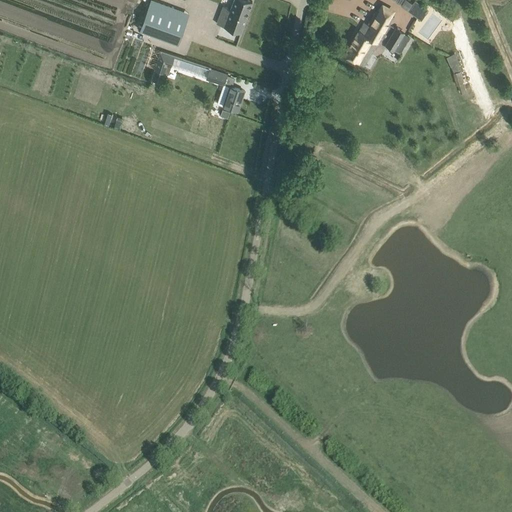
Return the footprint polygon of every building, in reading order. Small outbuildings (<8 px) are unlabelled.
[(151,0),(140,30),(179,45),(190,14),(151,0)] [(217,24),(231,29),(241,33),(252,2),(247,0),(233,0),(230,9),(223,6),(217,24)] [(412,4),(408,10),(421,20),(428,10),(415,0),(412,4)] [(344,54),(360,63),(370,47),(374,48),(376,43),(378,44),(392,17),(378,8),(362,33),(359,31),(344,54)] [(395,50),(400,53),(410,38),(396,29),(386,46),(394,51),(395,50)] [(446,57),(452,70),(460,66),(454,53),(446,57)] [(206,78),(224,84),(227,74),(209,68),(206,78)] [(454,73),(459,93),(466,91),(460,71),(454,73)] [(223,106),(237,111),(244,91),(230,86),(223,106)]
